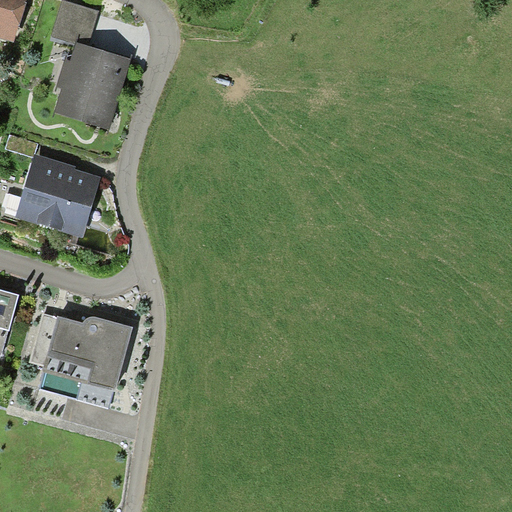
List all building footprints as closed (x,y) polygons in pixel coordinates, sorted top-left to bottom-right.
[(0,0),(0,39),(14,44),(27,0),(0,0)] [(100,12),(62,0),(51,36),(77,44),(89,48),(100,12)] [(109,132),(131,61),(89,48),(77,44),(71,64),(65,62),(57,89),(63,91),(55,115),(109,132)] [(5,151),(33,159),(34,155),(37,145),(9,137),(5,151)] [(77,168),(34,155),(33,159),(15,219),(84,240),(102,179),(76,171),(77,168)] [(0,358),(3,359),(20,298),(0,292),(0,358)] [(86,323),(83,326),(43,314),(29,365),(45,369),(43,375),(81,384),(77,401),(112,410),(133,330),(99,320),(94,320),(90,320),(86,323)]
